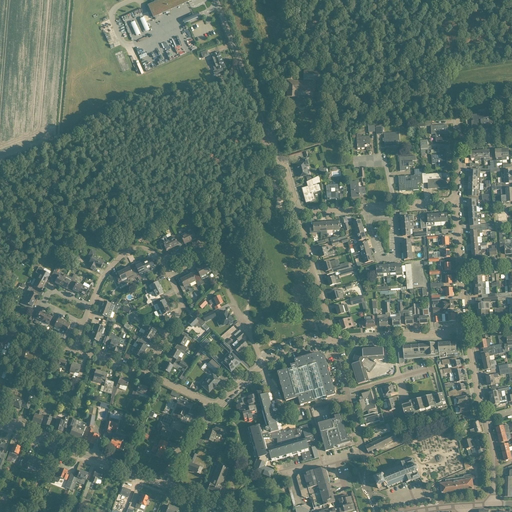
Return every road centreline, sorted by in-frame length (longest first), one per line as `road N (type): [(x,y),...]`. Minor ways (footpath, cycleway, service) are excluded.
road 1 (secondary): [(164,487),(0,422)]
road 2 (residential): [(297,212),(247,84)]
road 3 (residential): [(332,340),(465,331)]
road 4 (residential): [(332,340),(297,212)]
road 5 (residential): [(380,217),(395,216),(399,258),(378,261),(366,218)]
